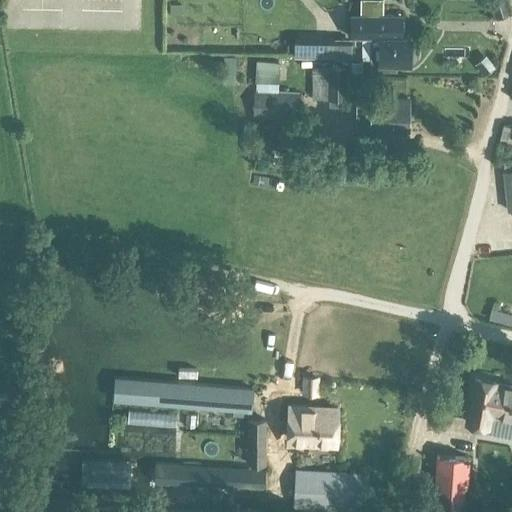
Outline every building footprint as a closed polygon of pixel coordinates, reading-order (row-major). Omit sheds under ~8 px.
[(504,0),(497,0),(492,2),(497,19),(509,15),(504,0)] [(364,16),(353,16),(353,38),(372,39),(402,39),(402,17),(396,17),(392,15),(388,15),(385,16),(376,16),(377,6),(374,3),(368,3),(364,6),(364,16)] [(184,15),(184,4),(170,5),(170,15),(184,15)] [(402,39),(372,39),(372,44),(371,44),(371,69),(372,70),(373,71),(395,71),(395,65),(411,65),(411,63),(415,61),(418,58),(418,53),(415,50),(411,48),(411,39),(402,39)] [(352,41),(341,41),(330,41),(330,58),(352,58),(352,41)] [(236,56),(224,55),(222,82),(234,83),(236,56)] [(486,55),(474,64),(484,76),(495,67),(486,55)] [(256,61),(255,81),(256,82),(278,83),(279,62),(256,61)] [(363,62),(351,62),(351,72),(363,72),(363,62)] [(347,67),(339,67),(313,66),(312,99),(347,101),(347,67)] [(300,92),(255,91),(253,120),(300,121),(300,92)] [(409,102),(371,102),(356,102),(356,124),(371,124),(371,132),(409,132),(409,102)] [(478,114),(475,136),(487,137),(490,116),(478,114)] [(262,125),(261,144),(279,145),(280,126),(262,125)] [(320,154),(319,163),(330,164),(331,154),(320,154)] [(511,170),(503,172),(507,211),(511,210),(511,170)] [(115,399),(216,407),(233,409),(249,410),(250,410),(252,389),(116,377),(115,399)] [(316,394),(317,381),(317,378),(305,377),(304,393),(316,394)] [(496,384),(475,380),(467,422),(487,426),(489,415),(491,415),(496,384)] [(511,386),(496,384),(491,415),(511,418),(511,386)] [(337,409),(290,407),(289,443),(335,445),(337,409)] [(266,465),(266,419),(247,418),(247,464),(266,465)] [(437,456),(434,504),(466,506),(469,458),(437,456)] [(173,464),(157,463),(156,483),(166,484),(263,489),(264,468),(173,464)] [(295,469),(293,508),(366,511),(368,473),(295,469)]
